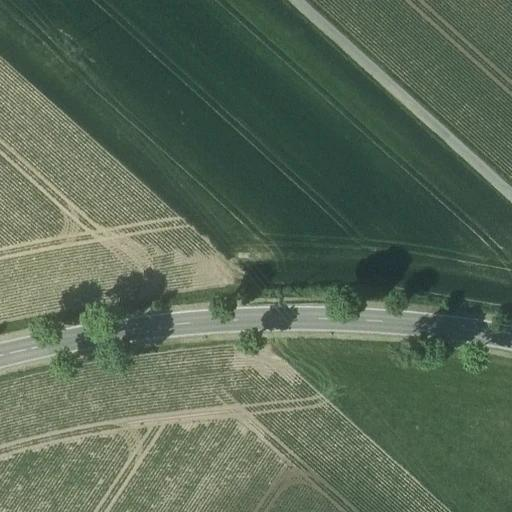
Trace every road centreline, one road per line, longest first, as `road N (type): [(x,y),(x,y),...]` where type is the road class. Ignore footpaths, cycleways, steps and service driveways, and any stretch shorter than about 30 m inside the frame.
road 1 (secondary): [(511,341),(275,320),(171,326),(0,359)]
road 2 (track): [(511,196),(294,0)]
